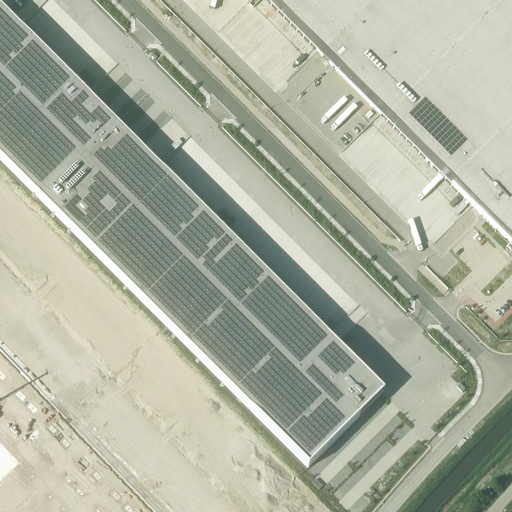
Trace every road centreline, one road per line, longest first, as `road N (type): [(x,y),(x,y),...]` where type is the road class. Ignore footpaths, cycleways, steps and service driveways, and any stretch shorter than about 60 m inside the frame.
road 1 (unclassified): [(507,378),(126,0)]
road 2 (unclassified): [(507,378),(385,511)]
